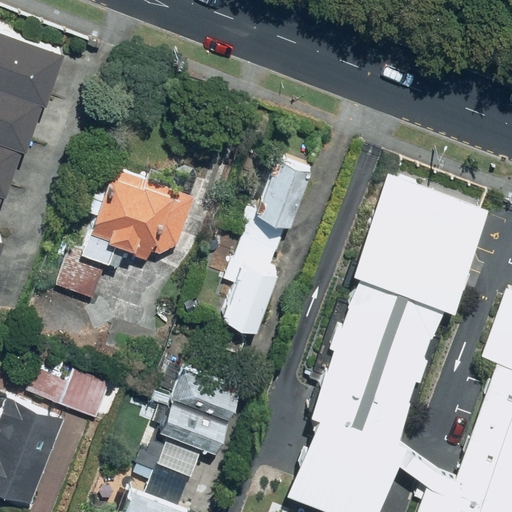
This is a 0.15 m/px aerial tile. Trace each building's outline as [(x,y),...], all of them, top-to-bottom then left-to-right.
[(0,81),(39,97),(58,47),(0,24),(0,81)] [(39,97),(0,81),(0,137),(15,143),(20,145),(39,97)] [(0,181),(15,143),(0,137),(0,181)] [(266,263),(307,158),(272,145),(237,233),(225,229),(210,267),(229,275),(217,306),(253,320),(274,266),(266,263)] [(385,151),(261,457),(310,476),(295,511),(365,511),(374,490),(348,480),(467,184),(385,151)] [(193,190),(106,159),(75,247),(65,243),(51,281),(90,294),(104,256),(115,260),(121,241),(168,258),(193,190)] [(476,511),(486,485),(506,492),(511,475),(511,243),(436,457),(409,448),(386,511),(476,511)] [(154,435),(157,425),(213,445),(235,381),(164,356),(142,420),(129,457),(152,465),(143,488),(129,483),(118,511),(183,511),(186,503),(178,499),(188,469),(158,458),(165,439),(154,435)] [(66,413),(3,388),(0,395),(0,486),(31,499),(66,413)]
